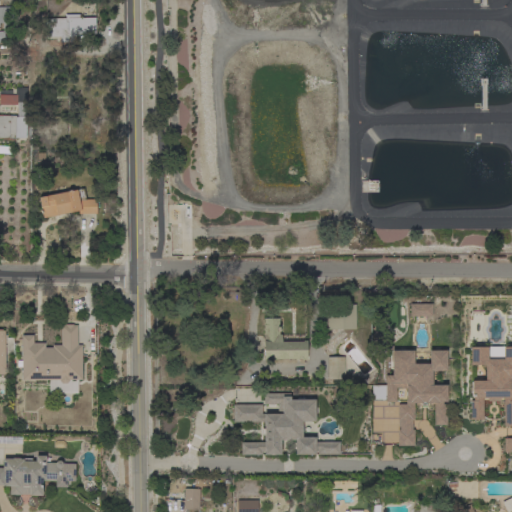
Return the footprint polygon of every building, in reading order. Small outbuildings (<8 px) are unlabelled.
[(0,7),(12,7),(12,34),(4,34),(4,43),(0,43),(0,7)] [(65,18),(65,14),(79,14),(79,18),(94,17),(95,34),(79,34),(79,35),(75,35),(75,36),(72,37),(72,42),(60,43),(60,36),(45,37),(44,18),(65,18)] [(25,138),(0,138),(0,115),(16,115),(16,105),(0,104),(0,90),(15,90),(15,87),(26,87),(25,138)] [(42,218),(38,197),(83,188),(85,199),(95,199),(96,213),(78,214),(78,210),(42,218)] [(430,303),(430,316),(424,316),(424,320),(415,320),(415,315),(408,316),(408,303),(430,303)] [(326,304),(355,304),(355,329),(326,329),(326,304)] [(306,359),(301,359),(276,359),(269,360),(269,359),(263,359),(263,318),(278,318),(278,334),(280,334),(281,341),(302,341),(302,340),(306,340),(306,359)] [(76,393),(48,393),(47,380),(21,380),(21,335),(33,335),(33,343),(44,343),(44,347),(52,347),(52,345),(60,345),(60,325),(64,325),(64,324),(72,324),(72,325),(76,325),(77,344),(81,344),(81,379),(76,379),(76,393)] [(486,346),(486,359),(501,358),(501,346),(511,346),(511,382),(508,382),(508,396),(509,396),(509,400),(511,400),(511,425),(502,426),(501,396),(497,396),(498,401),(485,401),(485,397),(481,397),(481,418),(469,419),(468,400),(472,400),(472,395),(470,396),(470,380),(483,379),(483,364),(469,364),(468,346),(486,346)] [(395,445),(396,429),(397,429),(397,419),(395,419),(395,404),(404,404),(404,387),(394,387),(394,401),(384,401),(384,375),(387,375),(387,374),(390,374),(390,369),(388,369),(388,361),(390,361),(390,350),(412,351),(412,363),(427,363),(427,349),(445,349),(444,370),(430,370),(430,385),(445,385),(445,401),(441,401),(441,403),(445,403),(445,425),(432,425),(432,402),(425,402),(425,406),(418,406),(418,402),(412,402),(412,419),(410,419),(410,429),(412,429),(412,445),(395,445)] [(344,379),(326,379),(326,357),(344,357),(344,379)] [(262,442),(262,435),(260,435),(260,429),(262,429),(262,421),(231,421),(231,404),(260,404),(260,413),(276,413),(276,403),(272,403),(272,404),(268,404),(268,403),(262,403),(262,393),(288,393),(288,396),(288,399),(313,399),(313,421),(300,421),(300,437),(314,437),(314,441),(338,441),(338,454),(315,454),(315,452),(314,452),(314,454),(293,454),(293,439),(279,439),(279,453),(272,453),(272,454),(269,454),(262,454),(262,451),(260,451),(260,454),(239,454),(239,442),(262,442)] [(502,438),(511,438),(511,451),(502,451),(502,438)] [(12,459),(12,458),(19,458),(19,459),(31,459),(31,461),(35,461),(35,455),(45,455),(44,463),(54,463),(56,461),(57,460),(59,460),(60,461),(61,462),(61,463),(75,463),(74,481),(66,481),(66,487),(54,487),(55,481),(41,481),(41,496),(29,495),(29,494),(20,494),(20,495),(9,495),(9,486),(0,485),(0,468),(1,468),(2,458),(12,459)] [(198,510),(182,509),(183,488),(199,489),(198,510)] [(511,510),(508,511),(505,511),(501,502),(511,496),(511,510)] [(257,511),(236,511),(236,500),(257,500),(257,511)]
